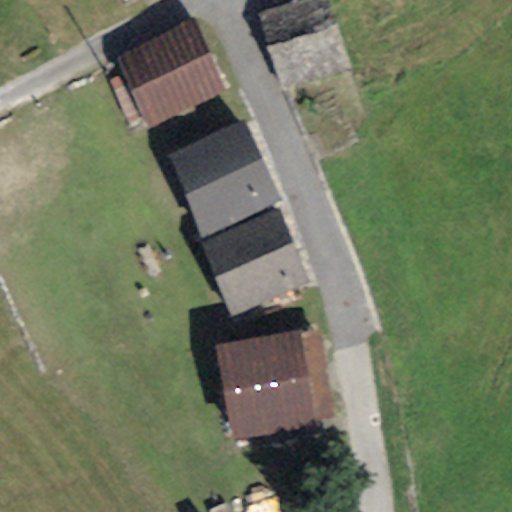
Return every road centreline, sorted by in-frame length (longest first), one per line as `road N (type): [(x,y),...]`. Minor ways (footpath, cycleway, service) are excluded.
road 1 (unclassified): [(375,511),(359,369),(327,249),(235,0)]
road 2 (track): [(0,108),(209,0)]
